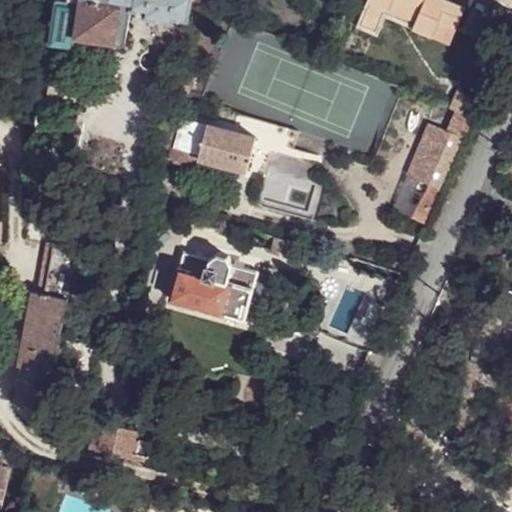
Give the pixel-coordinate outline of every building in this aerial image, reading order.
[(69,0),(69,2),(84,4),(78,40),(121,48),(124,46),(126,36),(124,32),(116,31),(120,11),(144,15),(143,21),(172,26),(173,21),(186,22),(187,17),(190,3),(191,0),(69,0)] [(442,22),(459,29),(468,9),(447,0),(370,0),(359,29),(380,38),(388,19),(410,28),(434,38),(442,22)] [(225,17),(190,3),(187,17),(206,23),(204,28),(218,33),(225,17)] [(451,46),(459,29),(442,22),(434,38),(451,46)] [(84,99),(88,79),(55,73),(53,82),(71,85),(69,96),(84,99)] [(459,111),(474,118),(480,102),(465,96),(461,104),(459,111)] [(474,118),(459,111),(448,133),(437,162),(452,168),(474,118)] [(182,120),(173,155),(177,162),(192,166),(199,162),(200,161),(247,173),(252,157),(257,140),(182,120)] [(418,154),(437,162),(448,133),(431,126),(418,154)] [(433,213),(442,192),(432,188),(416,224),(426,228),(433,213)] [(288,259),(293,246),(278,242),(273,255),(288,259)] [(51,268),(54,250),(49,249),(45,267),(51,268)] [(70,300),(80,256),(54,250),(51,268),(46,295),(69,300),(70,300)] [(259,275),(236,268),(234,267),(232,259),(219,256),(212,261),(210,260),(210,261),(186,255),(173,303),(191,308),(189,314),(191,319),(202,322),(206,319),(208,312),(246,323),(253,298),(259,275)] [(69,300),(46,295),(35,293),(20,367),(22,367),(15,404),(33,408),(30,421),(44,424),(46,424),(50,409),(47,409),(70,300),(69,300)] [(137,433),(107,426),(101,453),(131,460),(137,433)] [(0,509),(5,511),(13,477),(0,473),(0,509)]
